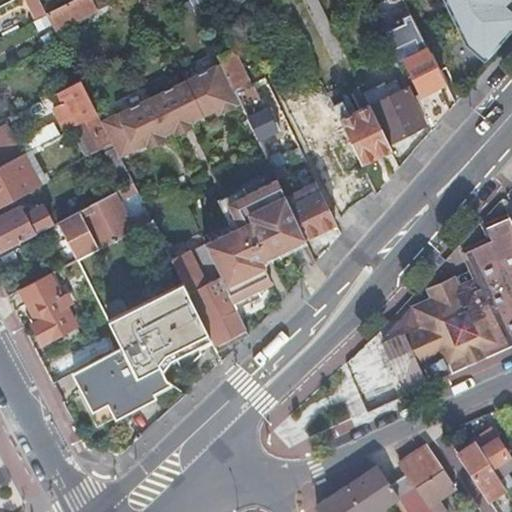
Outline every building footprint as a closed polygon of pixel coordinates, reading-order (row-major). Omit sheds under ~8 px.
[(26,0),(37,20),(46,15),(45,14),(38,0),(26,0)] [(54,32),(90,13),(83,0),(72,0),(70,1),(45,14),(46,15),(54,32)] [(83,0),(90,13),(96,10),(91,0),(83,0)] [(216,0),(188,0),(192,8),(199,23),(222,12),(216,0)] [(234,0),(238,8),(256,0),(234,0)] [(317,0),(306,0),(336,61),(345,56),(317,0)] [(446,0),(451,11),(460,18),(456,21),(467,43),(478,53),(494,35),(500,40),(511,25),(511,9),(506,3),(508,0),(446,0)] [(178,9),(182,18),(192,14),(188,4),(178,9)] [(411,13),(381,27),(399,64),(404,61),(428,49),(411,13)] [(253,40),(247,28),(210,45),(220,65),(233,93),(250,85),(232,49),(253,40)] [(443,120),(450,111),(438,87),(445,84),(428,49),(404,61),(419,94),(415,97),(432,132),(443,120)] [(220,65),(115,116),(132,151),(145,145),(162,136),(173,132),(189,123),(213,112),(237,100),(233,93),(220,65)] [(64,131),(96,115),(82,87),(80,81),(69,87),(48,98),(64,131)] [(250,85),(233,93),(237,100),(251,129),(253,135),(257,142),(275,134),(253,83),(250,85)] [(369,106),(388,144),(425,126),(406,89),(391,96),(384,85),(364,94),(369,106)] [(362,165),(391,151),(388,144),(369,106),(354,113),(345,95),(331,101),(362,165)] [(331,101),(329,97),(290,115),(305,148),(327,139),(343,175),(362,166),(362,165),(331,101)] [(213,112),(215,116),(239,105),(237,100),(213,112)] [(109,145),(111,144),(101,123),(96,115),(70,128),(73,135),(84,157),(107,146),(109,145)] [(115,116),(101,123),(111,144),(113,148),(118,158),(132,151),(115,116)] [(26,151),(28,150),(59,134),(53,123),(21,140),(26,151)] [(173,132),(175,136),(191,128),(189,123),(173,132)] [(0,128),(0,165),(20,155),(5,126),(0,128)] [(145,145),(148,149),(164,142),(162,136),(145,145)] [(105,153),(111,164),(120,160),(118,158),(113,148),(109,150),(105,153)] [(271,172),(304,158),(299,149),(281,157),(280,154),(266,161),(271,172)] [(0,207),(45,184),(28,150),(26,151),(20,155),(0,165),(0,207)] [(276,181),(308,166),(304,158),(271,172),(276,181)] [(111,164),(123,188),(131,184),(120,160),(111,164)] [(276,181),(227,205),(238,228),(231,232),(204,245),(218,273),(220,277),(232,302),(257,290),(271,283),(263,266),(260,260),(304,239),(289,208),(284,198),(276,181)] [(304,239),(336,224),(316,183),(284,198),(289,208),(304,239)] [(98,250),(99,249),(126,235),(139,228),(135,221),(129,225),(128,222),(118,201),(135,192),(131,184),(114,193),(79,212),(98,250)] [(246,195),(243,188),(217,201),(231,232),(238,228),(227,205),(246,195)] [(52,226),(42,206),(23,215),(34,236),(52,226)] [(0,251),(1,253),(13,246),(34,236),(19,207),(0,216),(0,251)] [(79,212),(57,223),(76,261),(98,250),(79,212)] [(151,222),(147,213),(128,222),(129,225),(135,221),(139,228),(151,222)] [(511,222),(509,215),(484,226),(490,240),(486,242),(488,246),(491,252),(511,295),(511,222)] [(260,260),(263,266),(307,244),(304,239),(260,260)] [(435,360),(444,379),(511,347),(511,295),(491,252),(488,246),(486,242),(463,253),(475,280),(460,287),(455,278),(427,290),(431,299),(412,308),(421,328),(406,335),(420,367),(435,360)] [(210,340),(213,346),(216,344),(218,351),(248,336),(245,330),(236,310),(235,311),(218,277),(220,277),(218,273),(205,248),(199,246),(178,256),(170,261),(183,280),(210,340)] [(175,249),(166,253),(170,261),(178,256),(175,249)] [(62,287),(54,273),(20,290),(37,322),(33,324),(42,344),(47,341),(53,353),(82,338),(57,290),(62,287)] [(183,280),(104,321),(135,379),(158,367),(160,371),(168,361),(174,358),(181,372),(201,354),(199,351),(213,346),(183,280)] [(235,308),(260,296),(257,290),(232,302),(235,308)] [(120,349),(74,374),(82,388),(92,407),(107,400),(116,418),(153,399),(150,394),(170,383),(165,379),(160,371),(158,367),(135,379),(120,349)] [(153,399),(175,387),(170,383),(150,394),(153,399)] [(92,407),(82,388),(78,391),(88,410),(97,428),(116,418),(107,400),(92,407)] [(474,441),(505,489),(511,484),(511,477),(507,469),(511,466),(511,463),(489,429),(478,437),(475,433),(471,436),(474,441)] [(489,499),(505,489),(474,441),(458,453),(489,499)] [(417,487),(444,469),(428,444),(400,462),(407,473),(417,487)] [(375,511),(399,496),(390,484),(378,465),(317,506),(321,511),(375,511)] [(457,488),(444,469),(417,487),(433,511),(445,511),(438,500),(457,488)] [(433,511),(417,487),(407,473),(390,484),(399,496),(409,511),(433,511)]
